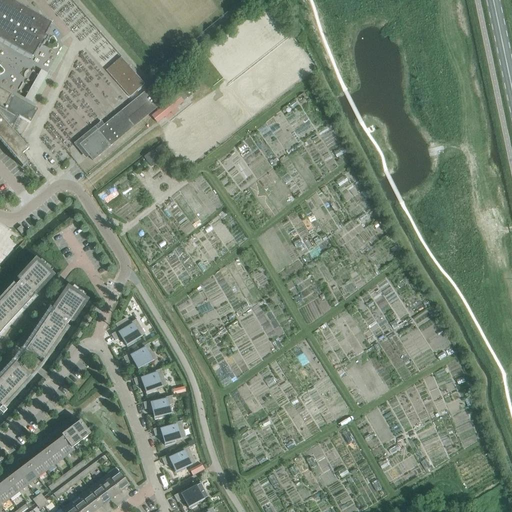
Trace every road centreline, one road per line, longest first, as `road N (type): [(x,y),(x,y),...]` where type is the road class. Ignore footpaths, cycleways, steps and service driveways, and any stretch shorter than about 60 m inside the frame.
road 1 (residential): [(96,342),(127,265),(79,190),(59,186),(16,217),(0,216)]
road 2 (unknown): [(59,186),(38,149),(38,122),(82,28)]
road 3 (residential): [(156,488),(96,342)]
road 4 (residential): [(0,443),(96,342)]
